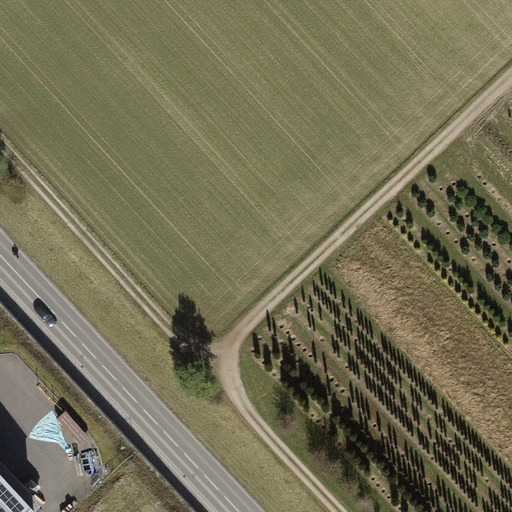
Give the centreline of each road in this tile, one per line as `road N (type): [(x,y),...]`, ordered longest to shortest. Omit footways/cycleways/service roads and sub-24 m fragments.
road 1 (track): [(0,141),(343,511)]
road 2 (track): [(207,364),(511,75)]
road 3 (tertiary): [(0,258),(237,511)]
